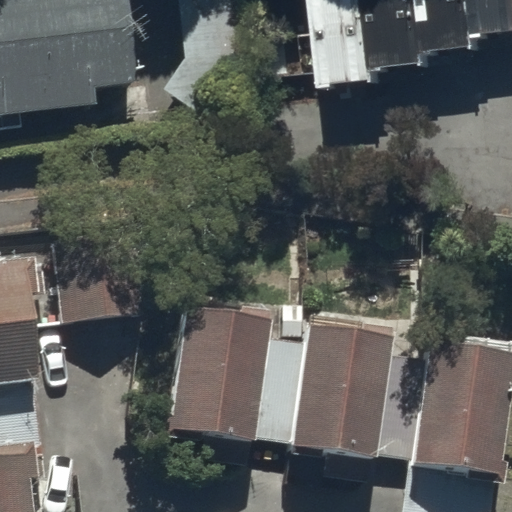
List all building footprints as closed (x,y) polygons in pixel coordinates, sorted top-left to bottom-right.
[(114,0),(0,0),(0,119),(86,110),(84,92),(124,88),(114,0)] [(232,0),(172,0),(179,63),(159,93),(203,126),(242,77),(232,0)] [(511,0),(311,0),(320,89),(378,83),(377,66),(424,62),(423,53),(475,49),(474,36),(511,32),(511,0)] [(141,230),(48,238),(56,326),(148,318),(141,230)] [(0,389),(25,388),(18,300),(31,298),(28,261),(0,262),(0,389)] [(258,325),(175,315),(162,419),(147,418),(144,443),(159,445),(160,436),(243,446),(244,441),(277,445),(289,340),(256,336),(258,325)] [(380,338),(297,328),(282,454),(366,464),(366,460),(399,463),(411,362),(378,358),(380,338)] [(421,336),(419,349),(396,511),(484,511),(505,360),(454,353),(456,341),(421,336)] [(0,511),(21,511),(19,483),(40,481),(38,459),(25,460),(24,448),(0,449),(0,511)]
